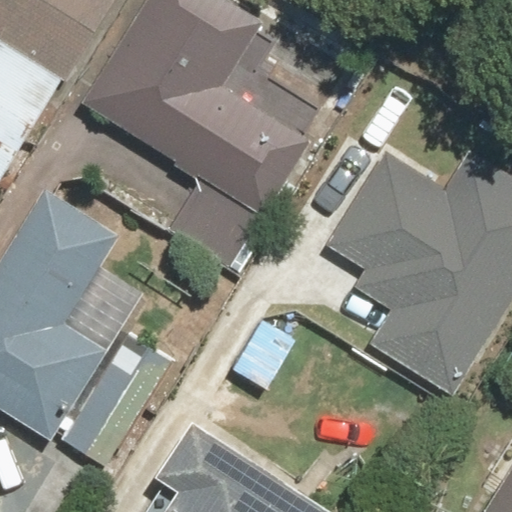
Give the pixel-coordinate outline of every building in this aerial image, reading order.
[(119,0),(0,0),(0,33),(0,34),(0,176),(4,179),(119,0)] [(248,0),(157,0),(94,96),(274,213),(322,139),(235,83),(277,19),(248,0)] [(381,341),(461,392),(511,312),(511,163),(480,144),(455,183),(397,146),(337,240),(377,265),(364,285),(401,309),(381,341)] [(56,184),(0,271),(0,394),(114,467),(183,361),(133,329),(120,349),(70,318),(127,229),(56,184)] [(253,228),(191,187),(164,227),(227,268),(253,228)] [(447,403),(383,364),(350,417),(414,457),(447,403)] [(354,511),(210,416),(175,468),(196,482),(175,511),(354,511)] [(511,511),(511,477),(490,511),(511,511)]
